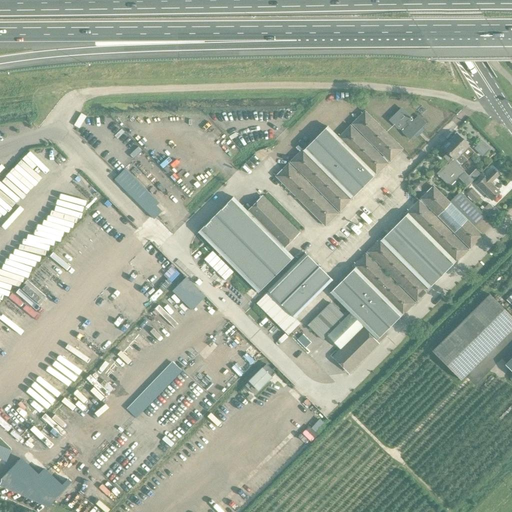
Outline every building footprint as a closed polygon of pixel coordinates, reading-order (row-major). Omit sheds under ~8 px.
[(401,108),(390,119),(394,123),(399,128),(403,132),(409,138),(425,123),(418,116),(414,121),(410,117),(401,108)] [(390,137),(381,128),(364,111),(352,123),(390,161),(402,149),(390,137)] [(351,197),(361,187),(374,175),(375,176),(388,163),(350,125),(338,137),(327,127),(302,152),(301,151),(290,162),(339,211),(352,199),(351,197)] [(439,171),(436,174),(437,175),(441,179),(449,187),(452,184),(464,172),(459,166),(460,165),(466,160),(473,152),(467,146),(456,135),(444,147),(443,148),(448,153),(444,157),(449,163),(447,165),(446,164),(439,171)] [(482,141),(475,149),(482,156),(489,148),(482,141)] [(288,163),(275,176),(325,226),(338,213),(288,163)] [(114,180),(120,185),(131,174),(125,169),(114,180)] [(490,183),(499,175),(494,169),(485,178),(484,177),(476,185),(491,201),(500,192),(490,183)] [(136,180),(131,174),(120,185),(125,191),(136,180)] [(142,186),(136,180),(125,191),(131,197),(142,186)] [(148,191),(142,186),(131,197),(137,202),(148,191)] [(433,186),(420,199),(470,248),(482,236),(433,186)] [(472,189),(467,194),(468,196),(471,199),(475,202),(480,197),(472,189)] [(153,197),(148,191),(137,202),(142,208),(153,197)] [(298,232),(262,196),(248,211),(233,197),(198,233),(257,292),(293,256),(283,247),(298,232)] [(159,203),(153,197),(142,208),(148,214),(156,206),(159,203)] [(408,213),(454,262),(455,263),(468,250),(419,200),(407,212),(408,213)] [(493,208),(488,203),(480,212),(485,216),(493,208)] [(162,211),(156,206),(148,214),(154,219),(162,211)] [(427,288),(454,262),(408,213),(380,241),(427,288)] [(427,288),(380,241),(379,240),(367,252),(417,301),(429,289),(427,288)] [(294,317),(321,291),(332,280),(305,253),(267,291),(268,292),(256,304),(288,335),(300,323),(294,317)] [(355,268),(330,293),(350,313),(363,326),(373,336),(376,339),(384,331),(401,314),(402,316),(415,303),(365,253),(353,266),(355,268)] [(511,328),(511,318),(494,300),(489,295),(431,351),(459,380),(511,328)] [(333,328),(345,317),(330,303),(319,314),(333,328)] [(326,336),(333,328),(319,314),(308,325),(322,340),(326,336)] [(340,350),(332,357),(348,373),(378,343),(387,334),(384,331),(376,339),(373,336),(363,326),(362,327),(340,350)] [(303,335),(298,340),(306,348),(311,343),(303,335)] [(171,362),(166,368),(175,377),(181,371),(171,362)] [(266,364),(245,385),(253,394),(274,373),(266,364)] [(169,383),(175,377),(166,368),(160,374),(169,383)] [(164,388),(169,383),(160,374),(155,380),(164,388)] [(158,394),(164,388),(155,380),(149,386),(158,394)] [(153,400),(158,394),(149,386),(143,391),(153,400)] [(147,406),(153,400),(143,391),(138,397),(147,406)] [(142,412),(147,406),(138,397),(132,403),(141,412),(142,412)] [(136,418),(141,412),(132,403),(127,409),(136,418)] [(0,445),(0,458),(6,462),(11,450),(0,445)]
